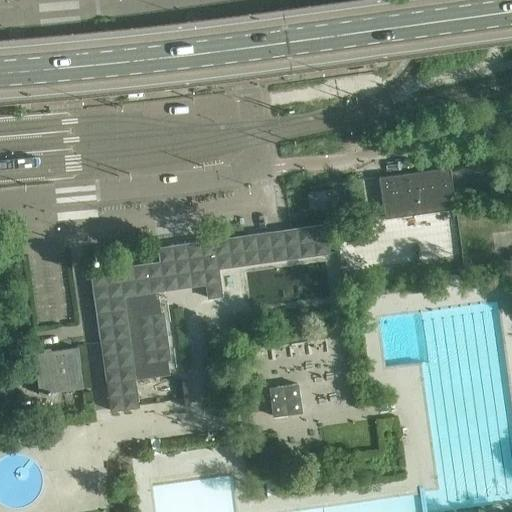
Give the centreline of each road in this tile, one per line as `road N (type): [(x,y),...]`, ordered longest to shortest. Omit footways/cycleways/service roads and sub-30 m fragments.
road 1 (secondary): [(0,73),(511,9)]
road 2 (residential): [(260,172),(0,202)]
